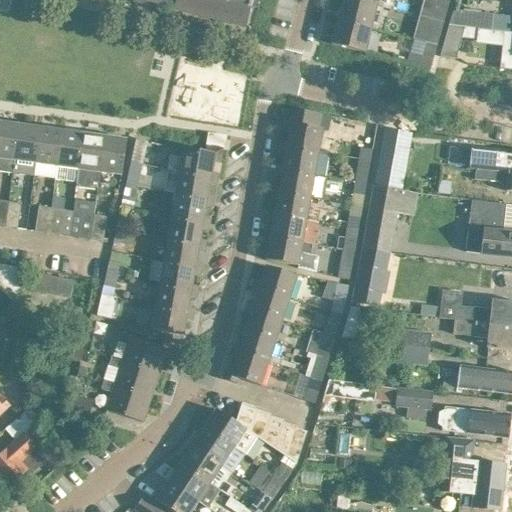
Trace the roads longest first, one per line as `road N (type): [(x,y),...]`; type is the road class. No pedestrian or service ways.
road 1 (residential): [(183,393),(219,342),(274,79)]
road 2 (residential): [(511,115),(450,107),(420,119),(274,79)]
road 3 (residential): [(69,511),(159,431),(183,393)]
